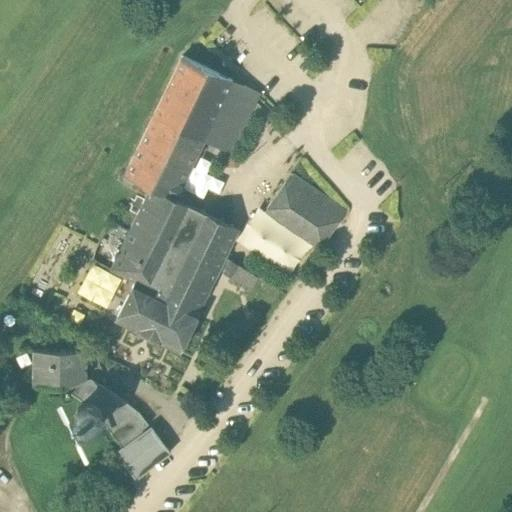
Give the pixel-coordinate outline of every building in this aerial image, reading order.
[(233,79),(182,55),(138,146),(188,170),(204,139),(233,79)] [(233,79),(204,139),(223,148),(252,88),(233,79)] [(238,227),(176,196),(188,170),(138,146),(125,173),(128,175),(123,186),(145,196),(110,267),(135,279),(136,279),(198,310),(219,267),(227,251),(238,227)] [(344,210),(291,173),(268,206),(320,243),(344,210)] [(237,262),(231,259),(234,255),(227,251),(219,267),(250,288),(258,276),(237,262)] [(86,276),(100,282),(93,297),(107,304),(120,274),(93,262),(86,276)] [(198,310),(136,279),(135,279),(116,317),(179,349),(198,310)] [(85,349),(39,349),(39,383),(67,383),(69,382),(85,377),(85,349)] [(85,377),(69,382),(69,391),(84,400),(94,400),(101,407),(101,418),(122,445),(150,425),(138,409),(107,386),(89,377),(85,379),(85,377)] [(94,400),(84,400),(76,405),(74,414),(77,423),(86,427),(95,426),(101,418),(101,407),(94,400)] [(122,445),(116,449),(136,476),(169,450),(150,425),(122,445)]
